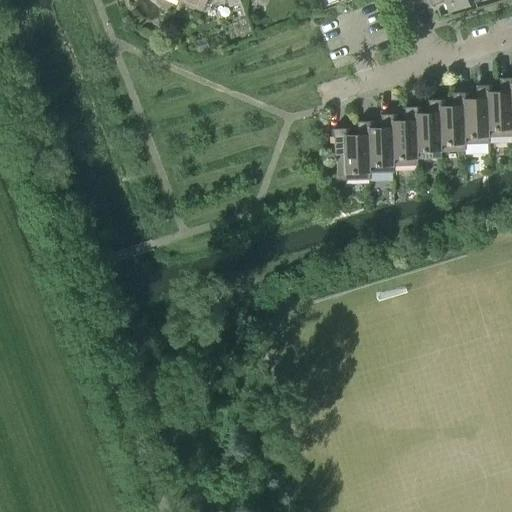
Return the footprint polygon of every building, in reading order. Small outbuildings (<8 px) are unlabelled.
[(179,0),(179,1),(200,11),(204,4),(208,6),(223,0),(225,0),(228,7),(237,4),(240,11),(242,10),(240,3),(238,0),(179,0)] [(443,0),(448,13),(479,1),(480,0),(443,0)] [(511,78),(499,79),(500,92),(500,91),(501,105),(511,105),(511,130),(511,78)] [(475,86),(476,99),(477,99),(477,112),(487,112),(488,138),(511,136),(511,130),(511,105),(501,105),(500,91),(500,92),(491,92),(491,86),(475,86)] [(465,145),(489,144),(488,138),(487,112),(477,112),(477,99),(476,99),(468,99),(467,93),(451,94),(452,106),(453,106),(453,120),(463,119),(464,145),(465,145)] [(428,113),(429,113),(429,126),(439,126),(440,152),(441,152),(465,151),(465,145),(464,145),(463,119),(453,120),(453,106),(452,106),(444,107),(444,100),(428,101),(428,113)] [(404,108),(404,121),(405,121),(406,134),(415,133),(416,159),(417,159),(441,158),(441,152),(440,152),(439,126),(429,126),(429,113),(428,113),(420,114),(420,108),(404,108)] [(381,115),(381,128),(382,128),(382,141),(392,141),(393,167),(417,166),(417,159),(416,159),(415,133),(406,134),(405,121),(404,121),(396,121),(396,115),(381,115)] [(356,122),(357,135),(358,148),(368,148),(369,174),(393,173),(393,167),(392,141),(382,141),(382,128),(381,128),(373,128),(372,122),(356,122)] [(357,135),(349,135),(348,129),(333,129),(334,156),(337,156),(337,181),(370,180),(369,174),(368,148),(358,148),(357,135)]
